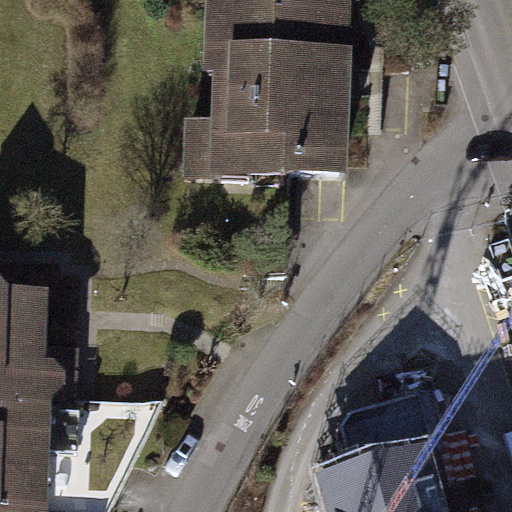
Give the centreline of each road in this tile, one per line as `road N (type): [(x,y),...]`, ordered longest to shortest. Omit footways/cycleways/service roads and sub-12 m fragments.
road 1 (residential): [(511,134),(460,160),(394,211),(203,457),(176,511)]
road 2 (unknown): [(295,511),(314,436),(338,385),(367,355),(417,328)]
road 3 (unknown): [(476,306),(511,438)]
road 4 (unknown): [(438,177),(476,306)]
